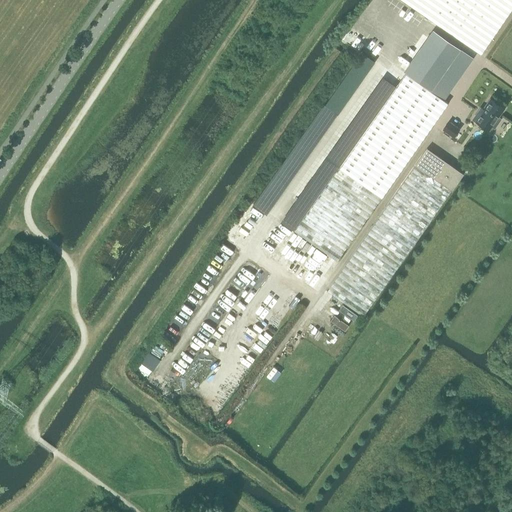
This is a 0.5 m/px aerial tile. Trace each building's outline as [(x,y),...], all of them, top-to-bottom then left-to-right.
[(341,169),(339,167),(294,230),(335,259),(446,100),(443,98),(455,80),(437,67),(447,53),(451,46),(470,58),(475,49),(481,53),(511,8),(511,0),(403,0),(441,26),(435,35),(412,68),(408,74),(407,74),(341,169)] [(375,62),(363,54),(326,106),(338,114),(375,62)] [(504,108),(491,99),(481,112),(479,110),(474,118),(489,129),(491,126),(495,128),(502,118),(498,116),(504,108)] [(441,127),(451,134),(457,126),(447,119),(441,127)] [(427,147),(416,163),(327,290),(363,316),(452,189),(463,173),(427,147)]
